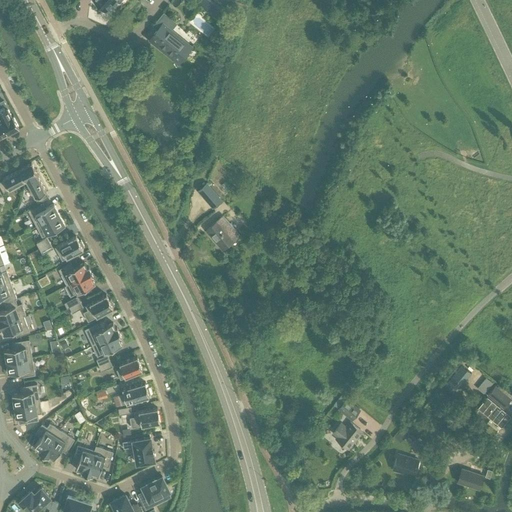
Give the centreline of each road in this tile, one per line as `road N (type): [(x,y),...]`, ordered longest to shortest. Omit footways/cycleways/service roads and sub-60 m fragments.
road 1 (residential): [(38,137),(136,319),(175,428),(175,463),(110,494),(35,468)]
road 2 (tertiary): [(253,481),(207,344),(83,113)]
road 3 (tertiary): [(83,113),(25,0)]
